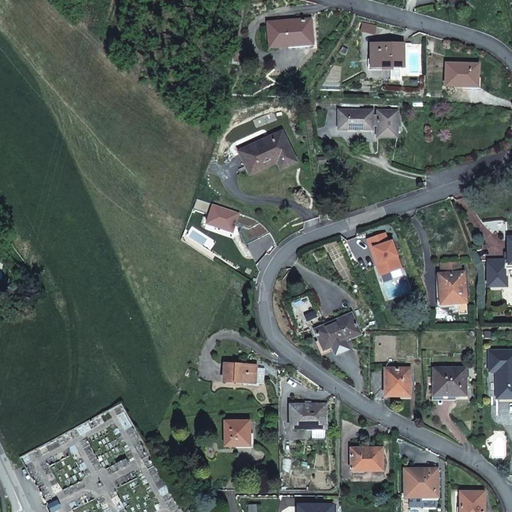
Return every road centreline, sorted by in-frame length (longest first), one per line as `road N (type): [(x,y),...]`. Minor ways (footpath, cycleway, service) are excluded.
road 1 (residential): [(511,157),(484,176),(294,244),(267,277),(265,314),(288,354),(368,409),(490,471),(511,506)]
road 2 (residential): [(336,0),(484,40),(511,62)]
